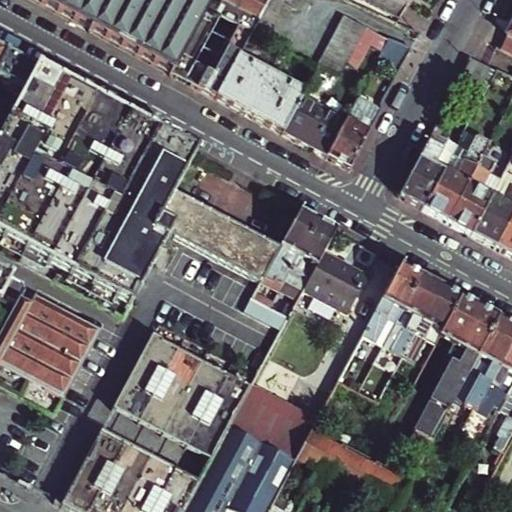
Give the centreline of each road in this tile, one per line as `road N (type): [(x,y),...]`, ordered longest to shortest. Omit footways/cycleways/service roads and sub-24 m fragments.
road 1 (residential): [(358,208),(0,15)]
road 2 (unknown): [(12,511),(160,284),(178,283),(262,325)]
road 3 (residential): [(358,208),(474,0)]
road 4 (residential): [(511,291),(358,208)]
